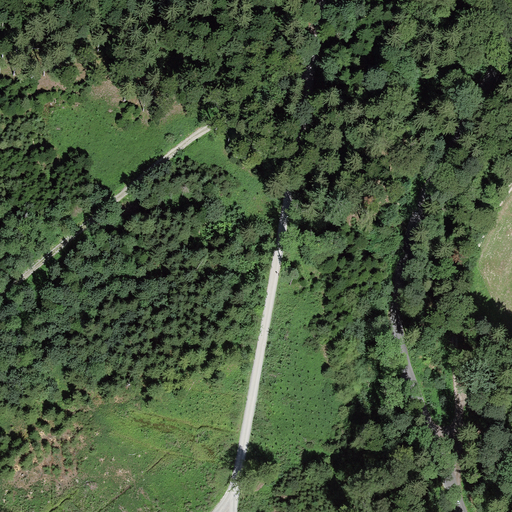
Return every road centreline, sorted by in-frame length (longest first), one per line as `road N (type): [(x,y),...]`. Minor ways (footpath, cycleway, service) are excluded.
road 1 (track): [(232,502),(322,0)]
road 2 (unclassified): [(460,511),(403,363),(396,296),(422,206),(511,39)]
road 3 (track): [(0,295),(203,131),(308,71)]
road 4 (track): [(511,185),(464,282),(454,497)]
